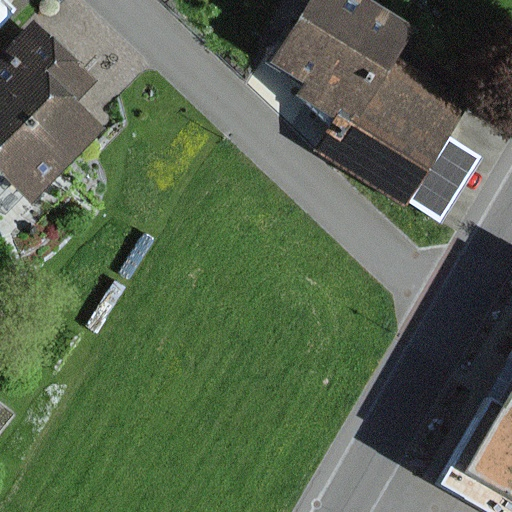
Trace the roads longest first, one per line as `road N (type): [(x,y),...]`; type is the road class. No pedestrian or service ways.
road 1 (residential): [(125,0),(453,320)]
road 2 (residential): [(340,511),(453,320)]
